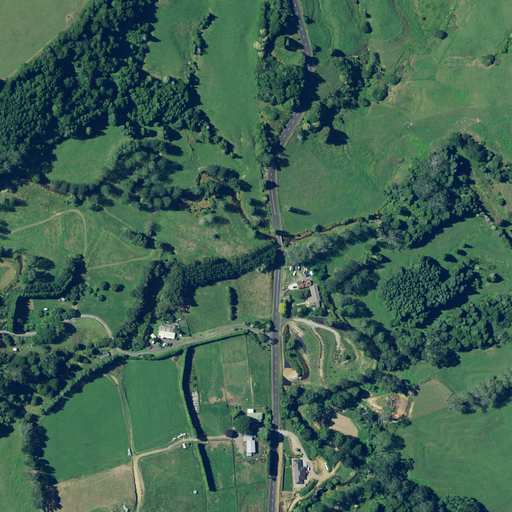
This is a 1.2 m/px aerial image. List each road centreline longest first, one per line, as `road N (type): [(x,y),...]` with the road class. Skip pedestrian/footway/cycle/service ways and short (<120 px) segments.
road 1 (unclassified): [(288,0),(303,58),(297,102),(268,166),(280,242),(271,511)]
road 2 (track): [(511,374),(459,398),(439,377),(419,380),(398,417),(376,414),(360,402),(333,403),(324,389),(319,376),(336,330),(276,319)]
